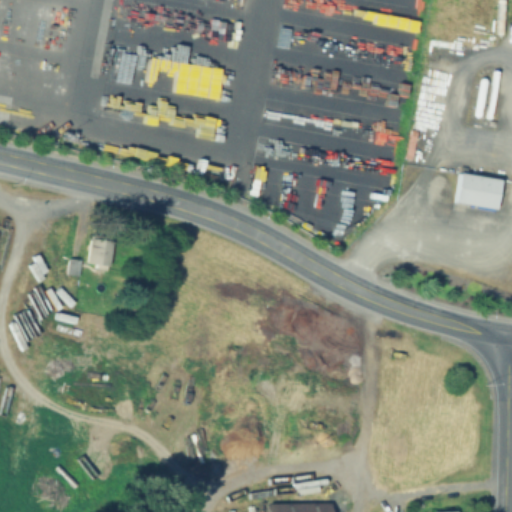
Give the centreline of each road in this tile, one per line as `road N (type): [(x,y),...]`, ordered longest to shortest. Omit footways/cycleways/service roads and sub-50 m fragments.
road 1 (secondary): [(507,334),(374,298),(250,232),(144,195)]
road 2 (tertiary): [(502,511),(507,334)]
road 3 (secondary): [(144,195),(0,158)]
